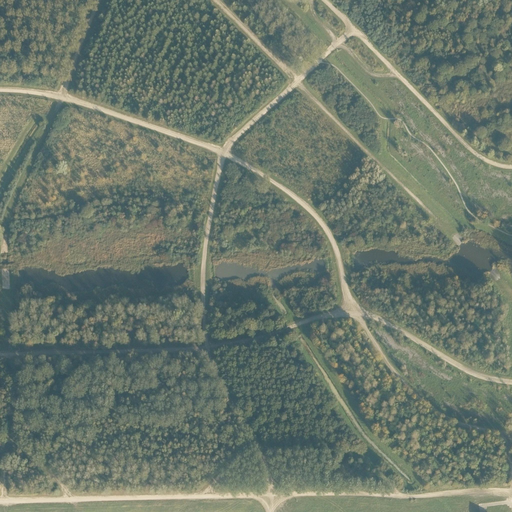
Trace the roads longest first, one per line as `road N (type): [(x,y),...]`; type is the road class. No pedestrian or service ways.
road 1 (track): [(0,356),(228,345),(350,305),(337,246),(320,221),(268,180),(224,153),(147,125),(62,98),(0,89)]
road 2 (track): [(273,496),(511,488)]
road 3 (track): [(322,0),(351,31),(224,153)]
road 4 (track): [(367,152),(213,0)]
road 5 (unknown): [(350,305),(390,367),(432,409),(509,432)]
road 6 (track): [(351,31),(478,157),(511,167)]
road 7 (track): [(511,291),(367,152)]
road 8 (track): [(0,500),(183,494)]
road 9 (track): [(350,305),(479,376),(511,381)]
road 10 (track): [(206,347),(265,461),(273,496)]
